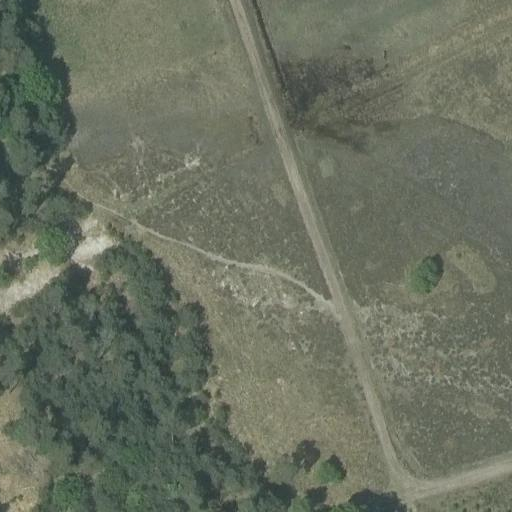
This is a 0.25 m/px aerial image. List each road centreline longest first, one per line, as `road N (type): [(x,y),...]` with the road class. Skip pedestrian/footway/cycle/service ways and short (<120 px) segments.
road 1 (track): [(235,0),(341,312)]
road 2 (track): [(341,312),(404,498)]
